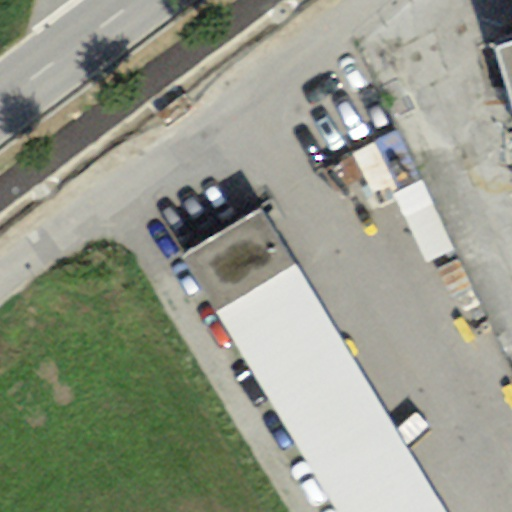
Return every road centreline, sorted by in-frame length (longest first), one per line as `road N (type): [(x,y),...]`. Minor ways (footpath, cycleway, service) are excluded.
road 1 (unclassified): [(369,0),(0,275)]
road 2 (primary): [(0,101),(107,21)]
